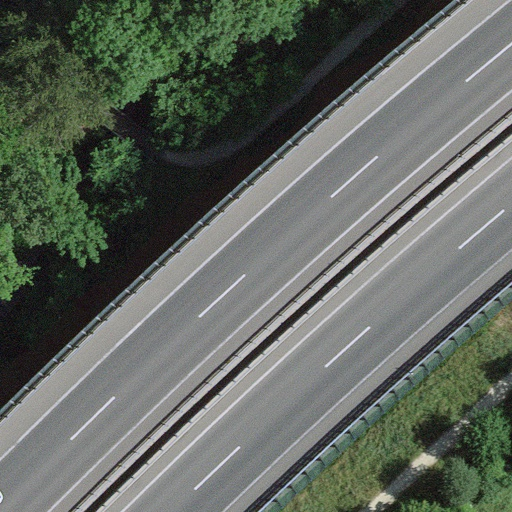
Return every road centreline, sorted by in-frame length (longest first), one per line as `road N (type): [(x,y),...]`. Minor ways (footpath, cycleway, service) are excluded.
road 1 (motorway): [(511,43),(374,158),(2,511)]
road 2 (motorway): [(172,511),(511,204)]
